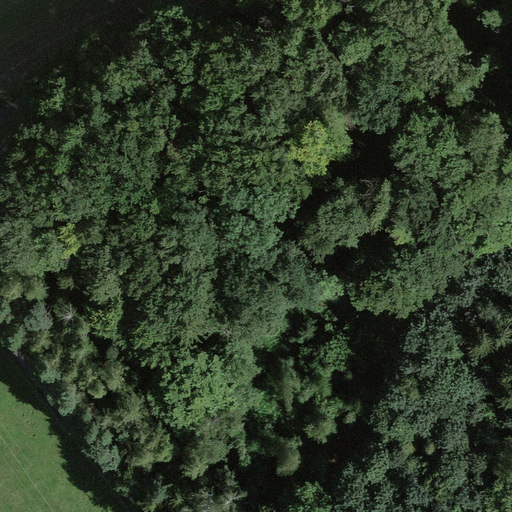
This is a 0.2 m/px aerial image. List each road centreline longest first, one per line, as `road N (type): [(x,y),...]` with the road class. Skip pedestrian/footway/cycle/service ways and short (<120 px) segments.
road 1 (residential): [(0,323),(145,511)]
road 2 (track): [(150,0),(0,116)]
road 3 (track): [(0,242),(19,105)]
